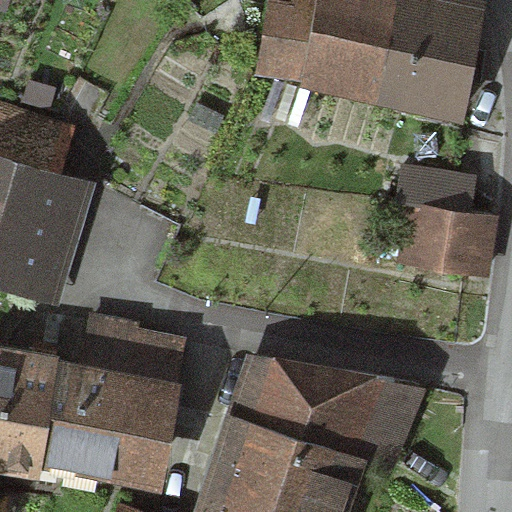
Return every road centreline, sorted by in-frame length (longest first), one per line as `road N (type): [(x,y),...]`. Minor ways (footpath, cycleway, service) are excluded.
road 1 (residential): [(503,368),(192,312),(75,278)]
road 2 (residential): [(503,368),(495,511)]
